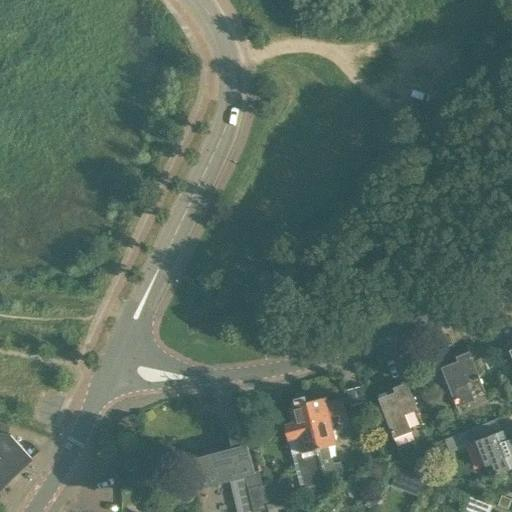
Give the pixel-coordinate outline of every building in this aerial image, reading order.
[(460,416),(490,404),(465,342),(464,342),(468,352),(456,357),(458,361),(441,368),(460,416)] [(424,427),(406,383),(393,388),(395,393),(378,399),(394,439),(424,427)] [(364,403),(360,388),(348,391),(352,406),(364,403)] [(326,397),(307,402),(312,422),(309,423),(324,478),(343,473),(340,462),(333,464),(329,447),(338,444),(338,442),(336,443),(333,430),(349,426),(347,418),(342,419),(337,401),(327,404),(326,400),(327,399),(326,397)] [(324,478),(309,423),(312,422),(307,402),(287,407),(287,409),(290,408),(293,422),(283,424),(291,456),(297,454),(304,483),(324,478)] [(511,436),(509,428),(502,431),(497,419),(444,440),(450,453),(476,442),(490,477),(511,468),(511,436)] [(253,511),(248,489),(261,486),(258,472),(255,473),(242,424),(228,427),(234,448),(198,458),(206,487),(230,480),(236,511),(253,511)] [(11,436),(0,433),(0,493),(6,486),(33,461),(11,436)] [(425,480),(415,476),(408,492),(418,496),(425,480)] [(257,511),(268,509),(261,486),(248,489),(253,511),(257,511)] [(501,494),(497,505),(507,508),(511,498),(501,494)] [(375,499),(369,495),(364,502),(370,506),(375,499)] [(489,511),(492,505),(469,496),(465,508),(476,511),(489,511)] [(277,511),(294,508),(291,497),(282,499),(275,501),(277,511)]
